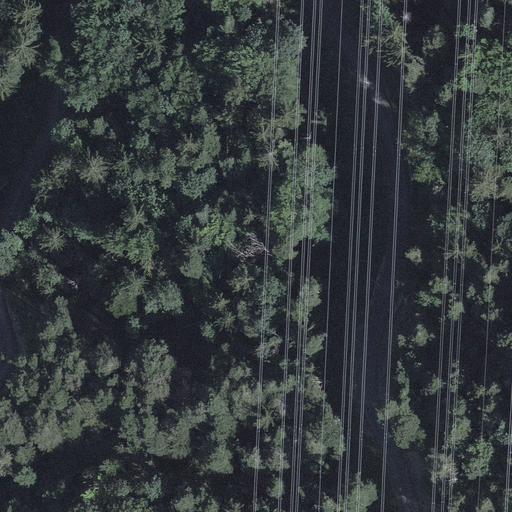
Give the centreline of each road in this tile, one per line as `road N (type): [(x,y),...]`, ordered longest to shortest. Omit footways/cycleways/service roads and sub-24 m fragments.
road 1 (track): [(319,0),(362,62),(394,146),(403,249),(366,341),(373,428),(412,511)]
road 2 (track): [(0,290),(15,219),(65,91),(65,18),(73,0)]
